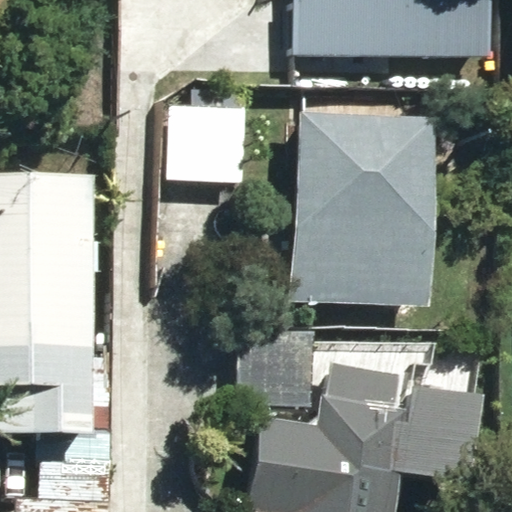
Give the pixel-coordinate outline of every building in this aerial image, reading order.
[(116,0),(116,15),(190,18),(190,0),(116,0)] [(511,0),(500,0),(499,79),(511,79),(511,0)] [(156,188),(230,190),(234,100),(211,100),(211,111),(160,109),(156,188)] [(279,311),(411,317),(420,128),(288,122),(279,311)] [(0,446),(70,448),(75,188),(0,186),(0,446)] [(227,411),(301,412),(302,339),(229,338),(227,411)] [(375,511),(391,419),(379,418),(385,384),(321,372),(314,406),(308,405),(303,437),(246,427),(232,511),(375,511)]
